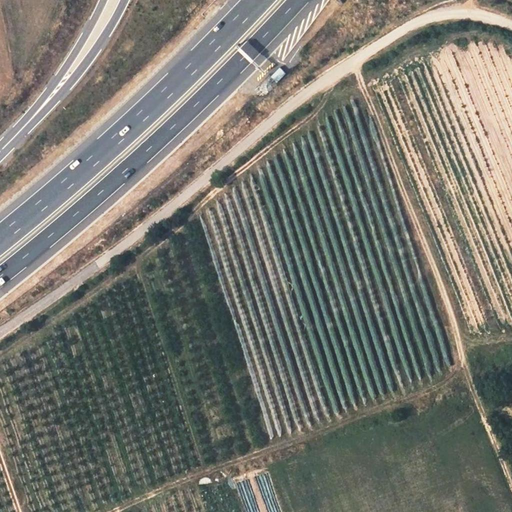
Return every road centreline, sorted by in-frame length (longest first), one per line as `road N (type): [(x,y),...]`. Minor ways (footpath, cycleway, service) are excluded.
road 1 (residential): [(0,332),(140,231),(317,82),(385,38),(456,13),(511,28)]
road 2 (track): [(511,469),(350,59)]
road 3 (motorway): [(0,280),(142,161),(303,0)]
road 4 (motorway): [(259,0),(92,162),(0,238)]
road 5 (tertiary): [(0,157),(100,41),(120,0)]
